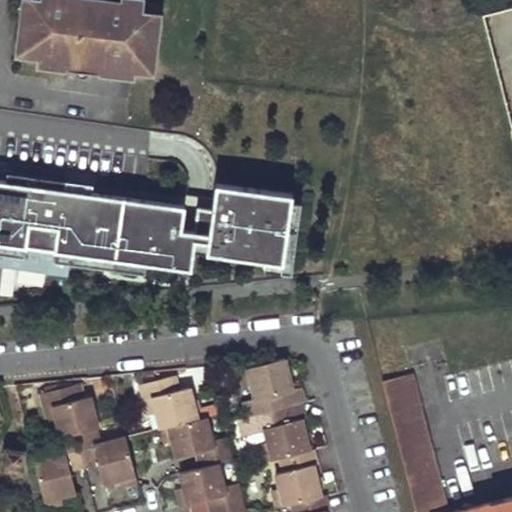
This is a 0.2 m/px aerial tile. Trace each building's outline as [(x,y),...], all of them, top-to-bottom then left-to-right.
[(40,59),(39,66),(132,78),(133,71),(134,63),(153,66),(159,14),(141,12),(142,0),(123,0),(123,4),(94,0),(43,0),(43,1),(32,0),(23,0),(18,49),(21,50),(41,52),(40,59)] [(41,52),(21,50),(20,57),(40,59),(41,52)] [(153,66),(134,63),(133,71),(152,73),(153,66)] [(0,243),(191,271),(195,242),(209,244),(207,256),(285,267),(295,197),(217,186),(211,234),(185,230),(188,207),(0,180),(0,243)] [(247,368),(251,385),(254,398),(243,401),(247,416),(302,403),(304,402),(300,387),(293,389),(285,359),(247,368)] [(251,385),(247,368),(239,370),(243,387),(251,385)] [(416,511),(445,511),(411,374),(382,381),(416,511)] [(198,419),(190,387),(178,390),(174,376),(140,384),(144,399),(152,397),(156,413),(160,428),(161,428),(168,426),(198,419)] [(99,428),(90,396),(85,398),(81,384),(41,394),(44,409),(52,407),(56,422),(60,438),(75,434),(99,428)] [(144,399),(148,415),(156,413),(152,397),(144,399)] [(306,418),(302,403),(247,416),(246,417),(250,431),(263,428),(267,443),(272,460),(279,458),(310,450),(301,419),(306,418)] [(48,424),(56,422),(52,407),(44,409),(48,424)] [(198,419),(168,426),(173,443),(177,459),(196,453),(203,452),(206,466),(219,463),(233,459),(227,437),(212,441),(206,417),(198,419)] [(173,443),(168,426),(161,428),(165,445),(173,443)] [(75,434),(83,463),(97,460),(99,465),(104,483),(118,479),(135,475),(125,437),(103,443),(99,428),(75,434)] [(69,467),(83,463),(75,434),(60,438),(53,439),(57,455),(34,461),(44,501),(61,496),(75,492),(70,473),(69,467)] [(264,462),(272,460),(267,443),(259,445),(264,462)] [(5,448),(2,467),(21,470),(24,451),(5,448)] [(291,504),(322,496),(314,465),(317,464),(313,449),(310,450),(279,458),(283,472),(275,474),(278,488),(283,506),(291,504)] [(206,466),(203,452),(196,453),(200,468),(206,466)] [(99,465),(97,460),(83,463),(85,469),(99,465)] [(83,463),(69,467),(70,473),(85,469),(83,463)] [(200,468),(180,473),(183,487),(188,505),(205,500),(212,499),(215,511),(218,511),(245,505),(239,483),(224,487),(219,463),(206,466),(200,468)] [(137,482),(135,475),(118,479),(120,487),(137,482)] [(181,507),(188,505),(183,487),(177,490),(181,507)] [(276,507),(283,506),(278,488),(272,490),(276,507)] [(292,511),(324,511),(325,511),(328,510),(325,495),(322,496),(291,504),(292,511)] [(61,496),(44,501),(46,508),(63,504),(61,496)] [(511,511),(511,498),(458,511),(511,511)] [(215,511),(212,499),(205,500),(208,511),(215,511)]
